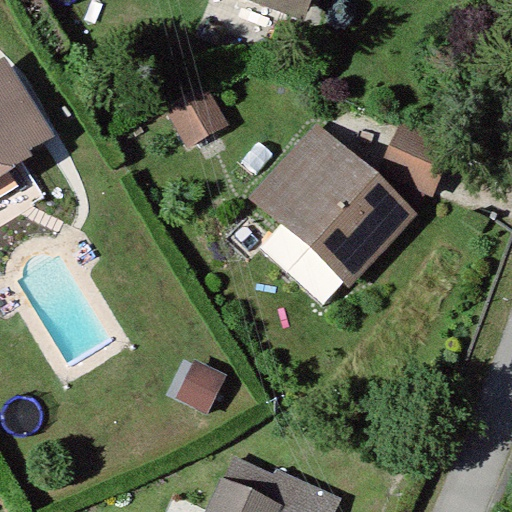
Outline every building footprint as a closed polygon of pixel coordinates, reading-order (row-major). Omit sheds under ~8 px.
[(255,0),(291,14),(296,0),(255,0)] [(0,79),(0,168),(45,142),(6,76),(0,79)] [(227,125),(207,90),(172,110),(192,145),(227,125)] [(450,147),(404,126),(383,171),(429,192),(450,147)] [(306,227),(355,271),(406,217),(317,135),(259,197),(298,235),(306,227)] [(306,227),(298,235),(279,255),(326,301),(355,271),(306,227)] [(209,418),(226,384),(201,371),(184,405),(209,418)] [(242,470),(230,492),(271,511),(333,511),(337,506),(291,484),(287,491),(242,470)] [(224,489),(213,511),(271,511),(230,492),(224,489)]
